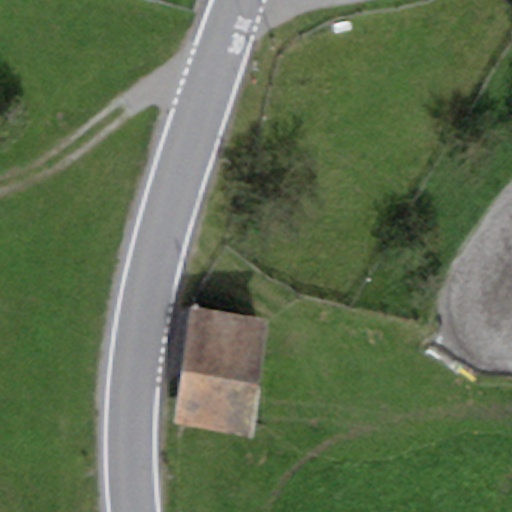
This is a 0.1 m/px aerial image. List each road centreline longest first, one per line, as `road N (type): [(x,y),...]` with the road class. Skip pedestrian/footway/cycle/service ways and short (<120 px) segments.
road 1 (tertiary): [(237,0),(156,259),(135,377),(136,511)]
road 2 (track): [(0,182),(66,153),(163,82),(208,86)]
